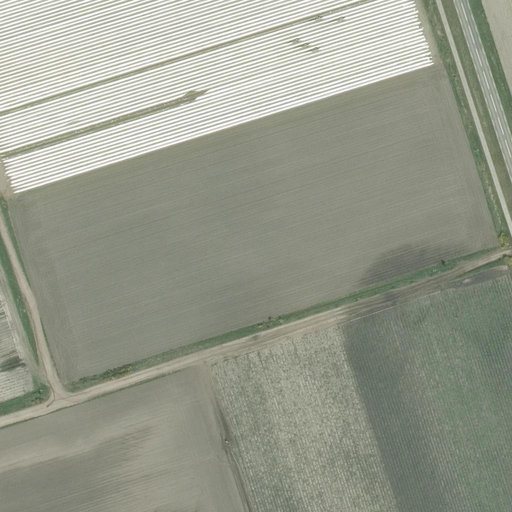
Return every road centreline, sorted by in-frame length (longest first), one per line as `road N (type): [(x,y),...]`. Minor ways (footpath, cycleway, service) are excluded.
road 1 (track): [(0,417),(511,251)]
road 2 (track): [(57,398),(0,216)]
road 3 (secondary): [(511,162),(459,0)]
